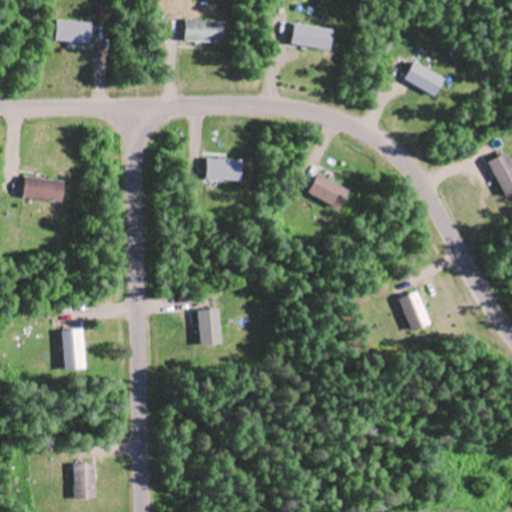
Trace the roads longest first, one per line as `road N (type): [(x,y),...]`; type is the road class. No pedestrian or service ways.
road 1 (residential): [(511,325),(410,168),(351,120),(250,100),(0,103)]
road 2 (residential): [(134,102),(144,511)]
